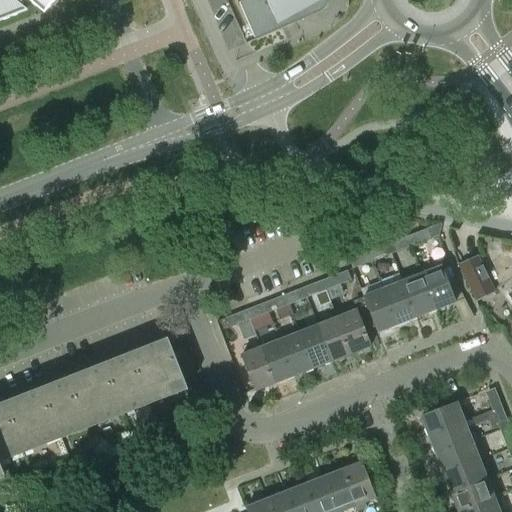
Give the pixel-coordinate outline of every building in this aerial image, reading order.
[(0,0),(0,22),(27,12),(20,5),(24,0),(26,0),(44,15),(56,0),(0,0)] [(263,0),(246,0),(239,3),(255,39),(250,41),(251,43),(277,31),(263,0)] [(263,0),(277,31),(318,14),(319,13),(322,12),(324,9),(325,8),(327,6),(328,3),(329,0),(328,0),(263,0)] [(407,238),(410,246),(423,242),(419,233),(407,238)] [(410,246),(407,238),(394,243),(397,251),(410,246)] [(372,262),(385,257),(381,247),(369,252),(372,262)] [(369,252),(355,257),(359,267),(372,262),(369,252)] [(477,256),(458,265),(476,303),(495,293),(477,256)] [(441,267),(421,274),(435,311),(455,303),(441,267)] [(326,290),(338,285),(350,281),(347,271),(335,276),(322,281),(326,290)] [(421,274),(402,282),(416,318),(435,311),(421,274)] [(326,290),(322,281),(309,286),(312,295),(326,290)] [(402,282),(383,289),(397,326),(416,318),(402,282)] [(377,333),(397,326),(383,289),(363,297),(377,333)] [(284,295),(288,305),(300,300),(297,290),(284,295)] [(288,305),(284,295),(271,300),(275,310),(288,305)] [(356,311),(337,318),(351,355),(370,347),(362,324),(368,322),(360,302),(354,304),(356,311)] [(246,310),(250,320),(263,315),(259,305),(246,310)] [(250,320),(246,310),(232,315),(236,326),(250,320)] [(337,318),(318,326),(332,362),(351,355),(337,318)] [(308,329),(299,333),(313,369),(332,362),(318,326),(317,326),(315,320),(306,324),(308,329)] [(289,337),(280,340),(294,377),(313,369),(299,333),(296,326),(287,330),(289,337)] [(280,340),(261,348),(275,384),(294,377),(280,340)] [(0,473),(3,472),(0,463),(0,459),(186,388),(169,345),(0,410),(0,473)] [(255,392),(275,384),(261,348),(241,356),(255,392)] [(493,412),(502,408),(497,395),(488,399),(493,412)] [(429,437),(465,423),(457,402),(421,417),(429,437)] [(507,421),(502,408),(493,412),(498,424),(507,421)] [(465,423),(429,437),(436,456),(473,442),(465,423)] [(503,437),(508,449),(511,448),(511,433),(503,437)] [(480,461),(473,442),(436,456),(443,475),(480,461)] [(487,479),(480,461),(443,475),(451,493),(487,479)] [(355,506),(357,511),(367,508),(364,503),(375,499),(361,462),(341,470),(355,506)] [(341,470),(322,477),(335,511),(340,511),(355,506),(341,470)] [(314,511),(335,511),(322,477),(303,484),(314,511)] [(451,493),(457,511),(458,511),(494,498),(487,479),(451,493)] [(292,511),(314,511),(303,484),(284,491),(292,511)] [(270,511),(292,511),(284,491),(266,498),(270,511)] [(270,511),(266,498),(246,506),(248,511),(270,511)] [(458,511),(499,511),(494,498),(458,511)]
